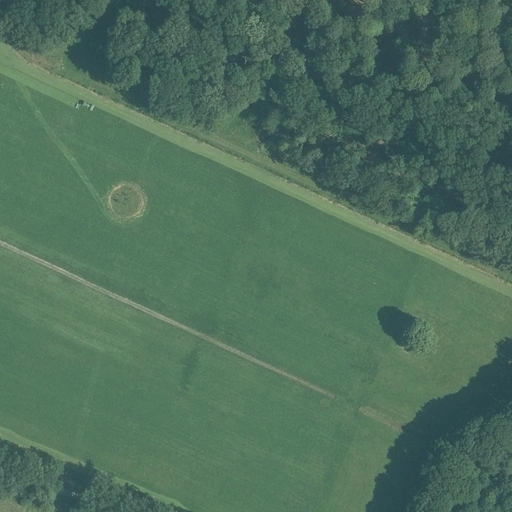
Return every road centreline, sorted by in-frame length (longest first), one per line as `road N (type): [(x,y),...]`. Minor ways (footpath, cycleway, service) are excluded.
road 1 (track): [(136,100),(511,274)]
road 2 (unclassified): [(111,511),(0,465)]
